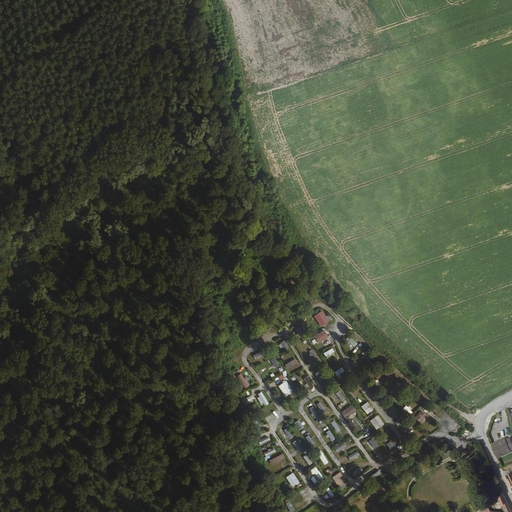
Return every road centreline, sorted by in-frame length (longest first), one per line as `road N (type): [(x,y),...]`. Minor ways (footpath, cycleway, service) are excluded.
road 1 (track): [(191,0),(265,215),(325,295),(481,431)]
road 2 (residential): [(511,502),(481,431),(488,411),(511,398)]
